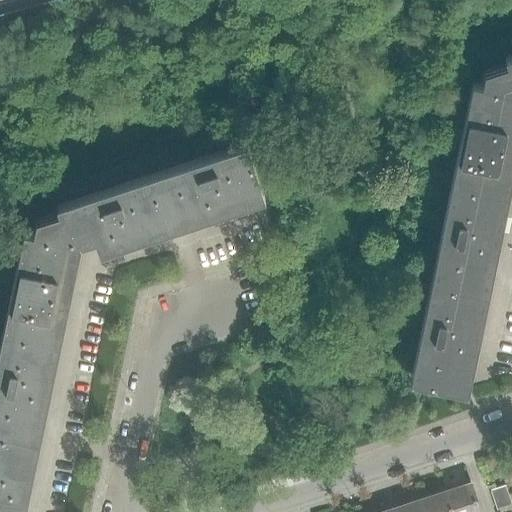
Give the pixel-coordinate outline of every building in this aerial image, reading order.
[(511,56),(509,58),(511,65),(485,73),(483,85),(474,84),(413,379),(460,389),(511,138),(511,56)] [(98,247),(164,225),(262,192),(246,146),(62,207),(64,213),(39,221),(37,232),(27,230),(0,362),(0,511),(18,511),(75,238),(93,232),(98,247)] [(478,511),(468,479),(444,487),(451,511),(478,511)] [(493,499),(508,494),(505,484),(489,489),(493,499)] [(451,511),(444,487),(419,496),(424,511),(451,511)] [(508,494),(493,499),(496,509),(511,504),(508,494)] [(424,511),(419,496),(395,504),(397,511),(424,511)]
